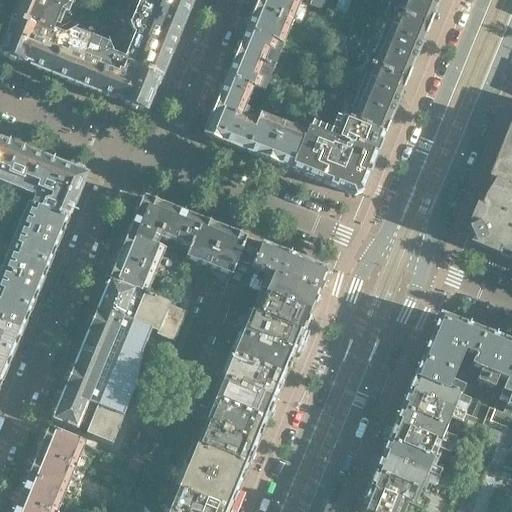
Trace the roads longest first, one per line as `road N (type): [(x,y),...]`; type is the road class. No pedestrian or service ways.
road 1 (residential): [(124,144),(0,455)]
road 2 (tertiary): [(377,249),(356,282),(271,511)]
road 3 (tertiary): [(481,0),(377,249)]
road 4 (tertiary): [(315,511),(421,265)]
road 5 (tertiary): [(421,265),(511,32)]
road 6 (residential): [(164,160),(377,249)]
road 7 (residential): [(230,0),(164,160)]
road 8 (residential): [(0,96),(124,144)]
